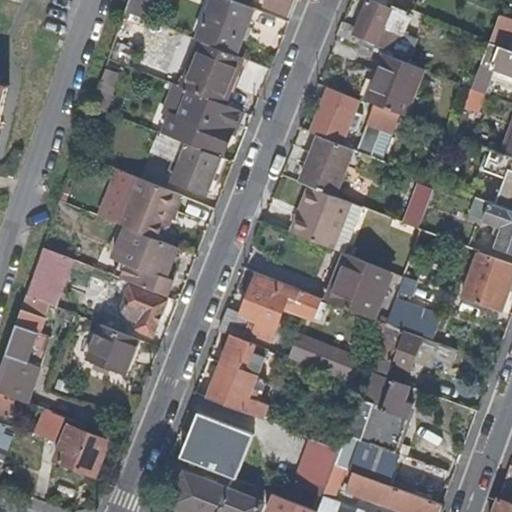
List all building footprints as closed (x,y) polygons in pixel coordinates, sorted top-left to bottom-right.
[(130,0),(126,12),(148,20),(155,0),(130,0)] [(232,0),(213,0),(197,39),(201,41),(237,55),(244,38),(245,39),(249,27),(248,27),(255,9),(232,0)] [(293,17),(299,0),(267,0),(265,6),(293,17)] [(357,29),(343,24),(339,36),(384,54),(396,58),(414,15),(380,1),(378,5),(368,1),(357,29)] [(511,19),(501,15),(496,29),(491,42),(511,50),(511,19)] [(201,41),(183,88),(189,90),(225,105),(244,58),(237,55),(201,41)] [(511,50),(491,42),(483,64),(496,68),(511,74),(511,50)] [(425,70),(396,58),(384,54),(377,74),(379,74),(369,101),(407,117),(425,70)] [(487,94),(496,68),(483,64),(474,90),(487,94)] [(0,125),(10,85),(0,82),(0,125)] [(100,86),(93,107),(107,112),(114,92),(100,86)] [(361,98),(330,86),(311,132),(320,136),(342,145),(349,128),(356,131),(363,114),(356,112),(361,98)] [(189,144),(223,157),(242,111),(225,105),(189,90),(178,117),(170,114),(162,133),(175,138),(189,144)] [(488,96),(473,91),(466,111),(481,116),(488,96)] [(392,134),(398,120),(372,110),(366,124),(392,134)] [(162,133),(161,133),(153,152),(157,154),(161,146),(170,149),(175,138),(162,133)] [(356,150),(367,155),(373,139),(361,134),(356,150)] [(353,149),(342,145),(320,136),(302,183),(312,187),(334,196),(353,149)] [(208,194),(223,157),(189,144),(174,180),(208,194)] [(511,210),(511,156),(492,150),(485,169),(506,178),(496,204),(511,210)] [(141,179),(155,184),(160,174),(151,171),(154,165),(148,163),(141,179)] [(162,241),(180,194),(155,184),(141,179),(140,178),(122,225),(126,227),(162,241)] [(404,223),(419,229),(434,190),(420,184),(404,223)] [(312,187),(293,233),(335,249),(345,222),(355,226),(363,207),(334,196),(312,187)] [(511,252),(511,210),(496,204),(478,197),(472,214),(497,224),(505,227),(502,237),(498,248),(511,252)] [(493,233),(502,237),(505,227),(497,224),(493,233)] [(122,279),(167,297),(173,280),(167,278),(179,247),(162,241),(126,227),(114,257),(128,263),(122,279)] [(44,248),(28,295),(36,298),(47,302),(65,256),(44,248)] [(342,252),(323,299),(374,319),(392,273),(342,252)] [(503,311),(511,285),(511,263),(481,252),(465,297),(503,311)] [(243,315),(230,310),(222,331),(235,336),(246,340),(248,333),(272,342),(288,302),(297,306),(303,291),(259,273),(243,315)] [(417,281),(405,276),(405,278),(399,292),(412,296),(417,281)] [(133,288),(126,306),(130,307),(127,316),(135,319),(141,322),(138,328),(137,330),(155,336),(169,302),(133,288)] [(0,376),(0,391),(16,398),(29,403),(52,337),(39,332),(44,318),(30,313),(36,298),(28,295),(0,376)] [(388,325),(433,341),(442,317),(397,300),(388,325)] [(141,322),(135,319),(132,326),(138,328),(141,322)] [(127,375),(141,340),(103,325),(89,361),(127,375)] [(455,364),(459,351),(433,341),(388,325),(371,371),(375,373),(406,384),(415,360),(434,367),(437,357),(455,364)] [(235,336),(210,398),(262,419),(268,402),(256,397),(259,391),(263,393),(267,384),(265,379),(241,369),(244,363),(259,368),(264,356),(254,351),(256,344),(246,340),(235,336)] [(355,381),(363,361),(302,336),(294,356),(355,381)] [(407,401),(412,386),(406,384),(375,373),(366,401),(376,405),(369,424),(403,437),(414,404),(407,401)] [(0,391),(0,414),(9,418),(16,398),(0,391)] [(366,401),(360,399),(353,418),(369,424),(376,405),(366,401)] [(60,439),(67,418),(54,413),(47,433),(60,439)] [(204,415),(186,459),(242,482),(259,437),(204,415)] [(353,418),(347,435),(363,441),(369,424),(353,418)] [(0,424),(0,470),(12,428),(0,424)] [(369,424),(363,441),(397,453),(403,437),(369,424)] [(57,461),(97,476),(104,457),(99,455),(106,438),(72,425),(57,461)] [(341,451),(336,465),(347,469),(354,472),(389,485),(400,454),(397,453),(363,441),(347,435),(341,451)] [(315,440),(292,501),(318,511),(319,511),(336,465),(341,451),(315,440)] [(336,465),(319,511),(371,511),(336,499),(347,469),(336,465)] [(511,511),(511,465),(506,480),(494,511),(511,511)] [(348,490),(406,511),(441,511),(444,505),(389,485),(354,472),(348,490)] [(259,511),(263,504),(186,473),(173,505),(189,511),(259,511)] [(275,510),(279,511),(289,511),(292,501),(280,496),(275,510)] [(318,511),(292,501),(289,511),(318,511)]
